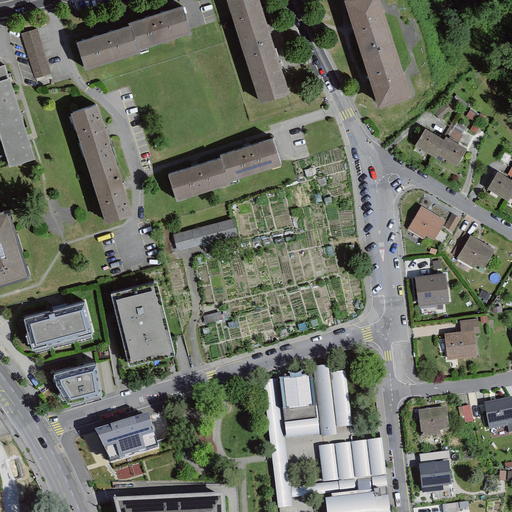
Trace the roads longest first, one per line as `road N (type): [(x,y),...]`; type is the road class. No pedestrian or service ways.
road 1 (residential): [(37,433),(387,328)]
road 2 (residential): [(377,165),(297,0)]
road 3 (residential): [(387,328),(377,165)]
road 4 (residential): [(511,232),(420,178),(377,165)]
road 5 (residential): [(392,394),(511,379)]
